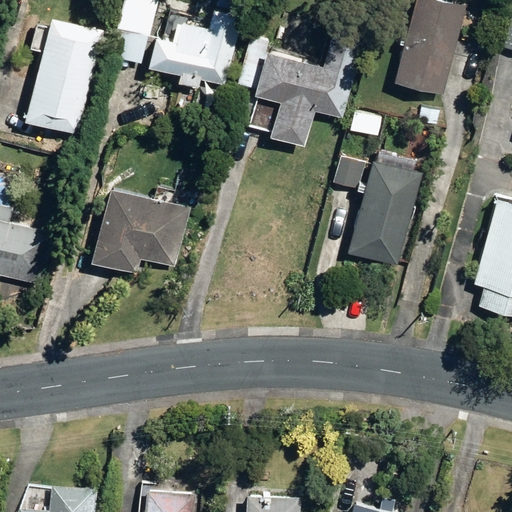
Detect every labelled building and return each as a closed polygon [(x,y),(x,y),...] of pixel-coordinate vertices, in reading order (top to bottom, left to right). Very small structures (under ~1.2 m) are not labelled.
[(124,0),(111,49),(142,57),(157,0),(124,0)] [(226,112),(307,136),(317,101),(344,109),(373,7),(350,0),(340,0),(325,56),(269,40),(264,55),(244,49),(226,112)] [(416,0),(397,72),(445,85),(467,0),(416,0)] [(181,74),(200,79),(203,72),(226,78),(245,9),(216,1),(211,20),(183,12),(178,32),(159,27),(150,57),(183,66),(181,74)] [(511,3),(503,39),(511,41),(511,3)] [(26,109),(79,124),(106,23),(53,9),(26,109)] [(441,105),(423,101),(419,115),(438,119),(441,105)] [(351,123),(379,130),(383,110),(356,104),(351,123)] [(360,186),(366,155),(342,149),(335,180),(360,186)] [(350,244),(399,257),(424,164),(375,150),(350,244)] [(93,252),(138,264),(142,251),(174,259),(192,199),(114,176),(93,252)] [(480,297),(511,305),(511,193),(499,190),(475,276),(485,278),(480,297)] [(0,267),(41,278),(56,225),(11,212),(15,196),(0,191),(0,267)] [(17,511),(95,511),(98,484),(52,481),(51,504),(19,501),(17,511)] [(195,511),(197,487),(148,482),(144,511),(195,511)] [(248,511),(301,511),(302,491),(250,487),(248,511)] [(409,511),(410,509),(356,496),(351,511),(409,511)]
